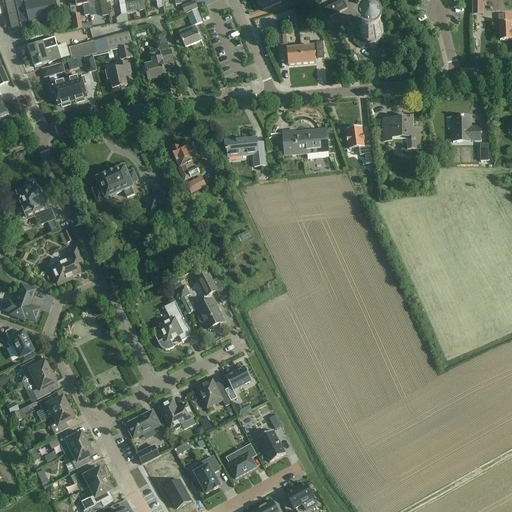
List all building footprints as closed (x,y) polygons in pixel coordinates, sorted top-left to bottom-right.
[(59,18),(55,0),(41,0),(27,3),(26,0),(16,0),(16,1),(14,2),(14,1),(5,2),(12,34),(20,32),(20,31),(22,30),(22,31),(33,29),(32,24),(59,18)] [(85,17),(90,16),(87,0),(75,0),(76,7),(83,6),(85,17)] [(87,0),(90,16),(91,18),(96,17),(93,1),(100,0),(87,0)] [(127,14),(126,5),(124,0),(106,0),(107,3),(113,2),(112,0),(118,0),(122,15),(127,14)] [(124,0),(126,5),(137,3),(139,12),(145,11),(143,0),(124,0)] [(256,0),(259,7),(261,6),(263,11),(281,3),(279,0),(256,0)] [(298,0),(287,0),(284,2),(287,9),(301,4),(298,0)] [(482,0),(472,0),(473,15),(483,15),(482,0)] [(106,1),(100,2),(103,17),(109,16),(106,1)] [(343,1),(324,10),(329,19),(347,10),(343,1)] [(197,9),(195,3),(195,2),(182,7),(185,14),(197,9)] [(187,15),(192,27),(179,33),(185,49),(202,42),(195,26),(202,23),(197,10),(187,15)] [(75,30),(82,29),(80,15),(72,17),(75,30)] [(511,31),(511,15),(499,16),(500,41),(511,40),(511,31)] [(366,23),(360,30),(361,39),(368,45),(377,45),(384,38),(383,29),(376,22),(366,23)] [(123,35),(126,46),(132,44),(129,33),(123,35)] [(286,34),(279,35),(280,46),(287,46),(286,34)] [(123,35),(117,36),(120,48),(126,46),(123,35)] [(111,38),(114,49),(120,48),(117,36),(111,38)] [(28,48),(34,68),(50,63),(49,63),(61,60),(57,47),(58,47),(55,38),(42,42),(43,44),(28,48)] [(111,38),(105,39),(109,51),(114,49),(111,38)] [(109,51),(105,39),(100,41),(103,53),(109,51)] [(100,41),(94,43),(97,54),(103,53),(100,41)] [(318,60),(324,59),(323,42),(316,43),(318,60)] [(91,56),(97,54),(94,43),(88,44),(91,56)] [(91,56),(88,44),(82,46),(85,57),(91,56)] [(85,57),(82,46),(76,47),(79,59),(85,57)] [(79,59),(76,47),(70,49),(73,61),(79,59)] [(130,47),(118,49),(121,61),(133,58),(130,47)] [(301,49),(302,65),(316,64),(315,47),(301,49)] [(302,65),(301,49),(287,50),(288,67),(302,65)] [(153,65),(145,67),(148,82),(157,80),(157,78),(165,76),(163,66),(173,64),(171,51),(151,55),(153,65)] [(96,72),(92,57),(85,59),(89,74),(96,72)] [(122,69),(106,72),(108,81),(111,80),(113,90),(127,87),(125,77),(131,76),(129,63),(121,64),(122,69)] [(62,65),(43,71),(45,79),(64,73),(62,65)] [(0,86),(8,83),(2,68),(0,69),(0,86)] [(81,77),(67,82),(73,103),(76,102),(77,104),(84,102),(84,100),(87,99),(84,86),(86,85),(84,78),(82,79),(81,77)] [(73,103),(67,82),(52,86),(53,87),(51,88),(52,94),(55,94),(58,107),(62,106),(63,108),(70,106),(70,104),(73,103)] [(467,118),(452,118),(453,142),(480,142),(480,129),(469,129),(469,118),(467,118)] [(410,121),(383,121),(383,143),(392,143),(392,139),(403,139),(403,141),(403,142),(404,144),(406,145),(407,145),(411,145),(411,151),(422,150),(421,130),(414,130),(413,121),(414,121),(414,119),(410,119),(410,121)] [(365,156),(366,165),(374,164),(372,147),(364,148),(364,142),(363,136),(362,129),(357,130),(356,128),(346,129),(348,138),(347,138),(348,144),(349,150),(359,149),(360,157),(365,156)] [(308,160),(329,158),(326,131),(311,132),(311,135),(306,135),(301,135),(301,134),(295,134),(295,132),(283,133),(285,157),(307,155),(308,160)] [(253,155),(255,168),(266,166),(265,154),(258,155),(256,139),(238,141),(238,140),(225,141),(226,152),(228,151),(229,159),(253,155)] [(499,156),(499,139),(490,139),(491,156),(499,156)] [(185,180),(190,178),(191,179),(200,175),(196,168),(196,169),(193,164),(197,162),(194,155),(193,156),(186,144),(171,152),(180,169),(178,169),(183,179),(185,180)] [(481,145),(480,145),(480,163),(481,163),(481,162),(488,162),(488,161),(487,161),(487,147),(488,147),(488,146),(481,146),(481,145)] [(125,167),(97,179),(100,188),(93,191),(97,201),(105,198),(105,200),(124,192),(127,199),(135,196),(132,189),(133,188),(132,185),(138,182),(133,172),(128,174),(125,167)] [(156,178),(151,181),(157,192),(163,189),(156,178)] [(202,178),(187,186),(191,194),(206,187),(202,178)] [(16,195),(12,197),(14,204),(17,202),(18,203),(19,202),(23,214),(31,211),(32,213),(33,212),(38,226),(54,220),(50,211),(46,213),(34,183),(26,186),(28,190),(16,195)] [(165,192),(153,197),(158,209),(170,204),(165,192)] [(67,244),(72,242),(68,231),(62,234),(67,244)] [(81,262),(76,249),(67,253),(70,261),(58,265),(57,263),(52,266),(53,268),(51,269),(58,285),(67,281),(66,280),(79,274),(75,265),(81,262)] [(220,325),(224,323),(209,296),(217,292),(209,276),(199,281),(206,297),(205,298),(204,300),(205,303),(205,304),(197,309),(201,316),(199,318),(198,320),(199,322),(200,324),(203,325),(205,324),(208,331),(212,329),(213,331),(216,331),(218,331),(220,329),(220,327),(220,325)] [(8,304),(6,310),(7,312),(11,314),(10,316),(24,321),(25,319),(35,323),(39,311),(29,307),(35,291),(21,286),(14,305),(10,303),(8,304)] [(181,300),(190,295),(185,286),(176,291),(181,300)] [(168,351),(171,350),(174,348),(171,341),(179,337),(182,342),(192,337),(187,325),(186,326),(183,321),(184,320),(175,303),(164,308),(171,321),(159,327),(165,339),(158,343),(160,346),(162,349),(164,351),(168,351)] [(22,334),(9,340),(9,341),(8,342),(7,344),(8,346),(9,347),(10,348),(12,347),(19,360),(21,358),(23,362),(33,356),(32,353),(22,334)] [(22,384),(24,387),(49,374),(44,363),(36,367),(33,361),(20,368),(25,378),(24,379),(22,384)] [(231,388),(225,391),(231,402),(237,399),(233,391),(252,382),(245,368),(226,378),(231,388)] [(30,392),(32,391),(37,401),(50,394),(47,389),(55,385),(49,374),(24,387),(25,390),(30,392)] [(219,394),(212,381),(197,389),(204,403),(205,403),(205,402),(206,402),(209,407),(207,408),(207,409),(222,401),(226,408),(232,404),(231,402),(225,391),(219,394)] [(46,420),(52,417),(67,409),(62,398),(54,402),(51,396),(38,403),(46,420)] [(177,411),(172,402),(160,408),(171,430),(173,428),(174,429),(175,430),(177,430),(180,429),(181,427),(181,426),(181,425),(193,418),(187,406),(177,411)] [(67,409),(52,417),(55,423),(49,426),(55,436),(68,429),(65,424),(73,420),(67,409)] [(160,427),(153,412),(126,426),(133,440),(143,436),(142,434),(153,429),(154,430),(160,427)] [(22,422),(17,413),(11,416),(15,425),(22,422)] [(195,425),(206,419),(203,414),(192,420),(195,425)] [(276,416),(270,420),(276,430),(282,427),(276,416)] [(71,453),(89,444),(86,438),(83,440),(81,435),(77,436),(75,431),(48,444),(51,450),(59,446),(65,456),(71,453)] [(270,463),(286,455),(273,432),(257,440),(270,463)] [(71,453),(75,461),(66,466),(69,474),(91,463),(88,457),(91,456),(89,451),(91,449),(89,444),(71,453)] [(237,454),(227,459),(229,465),(228,466),(236,480),(257,469),(252,460),(256,457),(250,446),(245,449),(248,454),(240,459),(237,454)] [(160,457),(155,447),(137,456),(142,466),(160,457)] [(40,460),(35,451),(34,449),(27,453),(33,464),(40,460)] [(196,474),(207,495),(221,487),(214,474),(221,470),(214,457),(206,461),(209,467),(196,474)] [(89,488),(107,479),(104,474),(101,475),(99,470),(95,472),(93,466),(70,478),(74,486),(85,480),(89,488)] [(177,510),(191,502),(184,488),(190,485),(183,472),(176,476),(179,482),(165,490),(177,510)] [(90,498),(81,503),(85,511),(83,511),(91,511),(90,508),(101,502),(109,498),(106,493),(109,491),(107,486),(110,485),(107,479),(89,488),(93,496),(90,498)] [(306,484),(286,495),(294,510),(303,505),(307,511),(318,506),(314,499),(306,484)] [(278,511),(272,502),(254,511),(278,511)]
